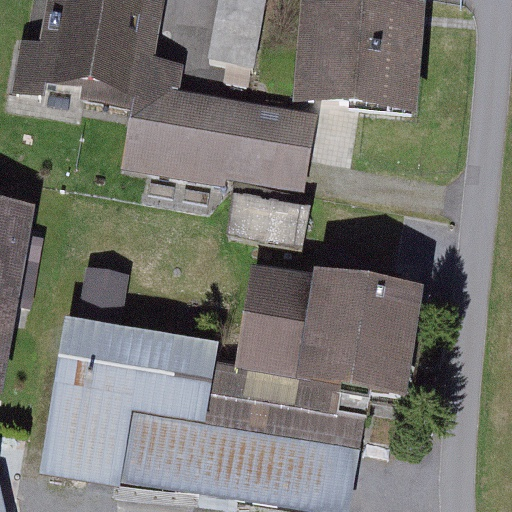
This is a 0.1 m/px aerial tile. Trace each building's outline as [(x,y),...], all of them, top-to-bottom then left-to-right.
[(191,0),(63,0),(43,113),(141,132),(131,184),(310,217),(326,132),(172,104),(191,0)] [(253,61),(262,2),(249,0),(222,0),(214,55),(253,61)] [(442,22),(322,12),(312,128),(432,138),(442,22)] [(54,227),(0,218),(0,412),(21,416),(54,227)] [(85,317),(126,317),(126,273),(85,273),(85,317)] [(330,305),(250,288),(233,383),(312,400),(330,305)] [(425,323),(330,305),(312,400),(406,419),(425,323)] [(237,362),(80,336),(53,496),(150,511),(357,511),(369,443),(227,419),(233,383),(237,362)]
